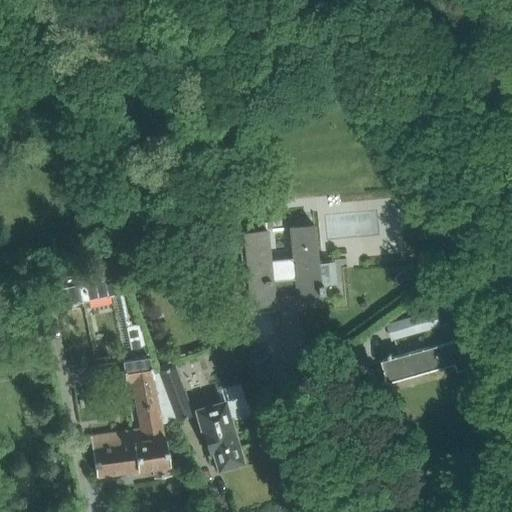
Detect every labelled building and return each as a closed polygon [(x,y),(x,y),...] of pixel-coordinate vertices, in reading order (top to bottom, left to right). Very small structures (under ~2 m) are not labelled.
[(222,158),(241,149),(225,116),(206,125),(222,158)] [(337,283),(335,261),(318,262),(315,225),(291,228),(294,258),(270,260),(266,222),(242,225),(245,249),(240,249),(243,283),(248,283),(250,313),(274,311),(273,292),(297,290),(298,301),(321,299),(321,293),(324,293),(323,284),(337,283)] [(105,279),(62,289),(66,306),(119,295),(132,359),(125,360),(124,361),(125,366),(123,366),(125,379),(127,379),(127,383),(135,382),(141,428),(130,430),(122,431),(90,436),(93,455),(96,475),(153,466),(155,478),(171,476),(166,437),(164,437),(162,423),(177,418),(157,366),(155,367),(158,373),(152,375),(151,360),(118,266),(103,270),(105,279)] [(459,369),(481,363),(473,334),(455,339),(450,322),(442,324),(438,309),(389,322),(393,338),(427,328),(432,345),(395,355),(394,352),(391,353),(392,356),(383,358),(389,381),(457,362),(459,369)] [(170,361),(157,366),(177,418),(178,421),(194,415),(173,365),(171,366),(170,361)] [(230,418),(252,412),(244,395),(240,383),(216,390),(220,402),(196,409),(211,462),(216,460),(219,469),(243,461),(230,418)]
